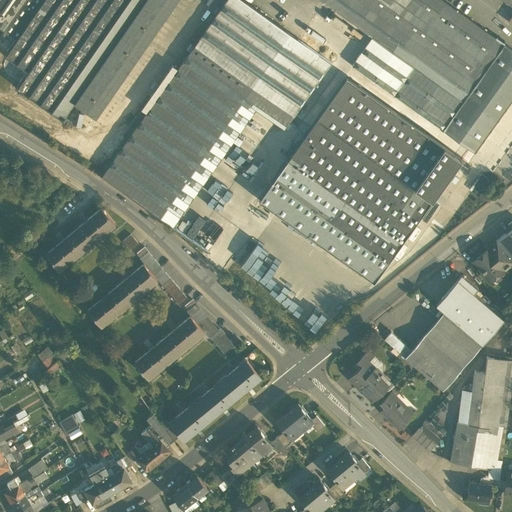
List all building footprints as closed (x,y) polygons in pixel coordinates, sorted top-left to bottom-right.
[(331,62),(298,39),(242,0),(226,0),(191,51),(241,86),(244,81),(260,92),(294,116),(331,62)] [(374,36),(463,100),(503,43),(442,0),(321,0),(324,2),(325,1),(374,36)] [(463,100),(374,36),(352,66),(442,130),(463,100)] [(463,100),(442,130),(474,153),(511,100),(511,49),(503,43),(463,100)] [(260,92),(244,81),(241,86),(191,51),(178,69),(147,113),(102,177),(167,223),(251,105),(260,92)] [(141,109),(147,113),(178,69),(172,65),(141,109)] [(309,127),(258,199),(374,281),(461,158),(346,77),(310,127),(309,127)] [(285,129),(294,116),(260,92),(251,105),(285,129)] [(208,181),(199,195),(230,217),(241,200),(216,183),(219,178),(213,175),(209,182),(208,181)] [(82,249),(82,250),(91,242),(109,226),(110,227),(115,223),(101,207),(46,253),(59,269),(64,265),(63,265),(82,249)] [(511,227),(496,241),(497,242),(500,245),(511,259),(511,227)] [(123,240),(130,249),(138,242),(130,234),(123,240)] [(500,245),(497,242),(488,249),(491,253),(500,245)] [(473,261),(490,281),(511,262),(511,259),(500,245),(491,253),(488,249),(473,261)] [(137,253),(140,257),(148,250),(145,246),(137,253)] [(161,284),(162,283),(169,276),(148,250),(140,257),(139,258),(144,263),(157,279),(161,284)] [(250,251),(238,269),(277,294),(280,289),(266,280),(274,266),(250,251)] [(123,305),(124,306),(134,299),(133,298),(152,282),(152,283),(157,279),(144,263),(87,310),(101,326),(105,322),(105,321),(123,305)] [(477,288),(461,275),(436,304),(444,311),(482,344),(504,319),(473,293),(477,288)] [(186,297),(169,276),(162,283),(178,303),(186,297)] [(185,306),(188,310),(196,303),(193,299),(185,306)] [(218,330),(196,303),(188,310),(187,311),(191,315),(190,315),(204,331),(209,337),(210,336),(220,348),(225,354),(233,346),(219,329),(218,330)] [(291,303),(287,308),(303,319),(311,308),(307,305),(306,307),(300,303),(296,307),(291,303)] [(424,334),(411,349),(391,331),(384,339),(405,357),(443,390),(462,367),(482,344),(444,311),(424,334)] [(170,358),(171,358),(180,351),(180,350),(198,335),(199,335),(204,331),(190,315),(134,362),(148,378),(153,374),(152,373),(170,358)] [(38,355),(43,361),(53,353),(52,351),(48,346),(38,355)] [(369,349),(364,355),(368,359),(369,360),(375,355),(369,349)] [(56,357),(53,353),(43,361),(48,368),(58,360),(56,357)] [(354,364),(358,369),(368,359),(364,355),(354,364)] [(381,361),(375,355),(369,360),(376,367),(381,361)] [(472,390),(467,423),(488,427),(488,423),(502,425),(506,426),(508,418),(511,385),(511,359),(487,356),(484,372),(474,370),(472,390)] [(180,435),(184,439),(261,376),(247,359),(240,364),(234,368),(226,375),(227,375),(215,386),(214,385),(200,396),(201,397),(189,407),(189,406),(176,417),(176,418),(170,423),(172,425),(180,435)] [(365,395),(371,401),(387,385),(379,376),(381,375),(378,372),(376,374),(373,370),(376,367),(369,360),(368,359),(358,369),(351,376),(359,384),(360,383),(368,392),(365,395)] [(383,363),(381,361),(376,367),(373,370),(376,374),(378,372),(381,375),(383,373),(383,363)] [(462,389),(458,422),(467,423),(472,390),(462,389)] [(380,402),(385,407),(395,398),(396,396),(391,391),(380,402)] [(391,420),(399,429),(403,425),(402,423),(411,414),(395,398),(385,407),(387,408),(383,411),(391,420)] [(299,404),(287,413),(302,430),(311,423),(313,421),(311,419),(299,404)] [(77,421),(84,418),(79,409),(73,412),(77,421)] [(1,422),(3,424),(4,427),(16,421),(26,415),(23,410),(1,422)] [(302,430),(287,413),(277,421),(284,430),(292,439),(302,430)] [(60,422),(65,432),(78,424),(72,414),(60,422)] [(311,423),(317,431),(324,425),(316,415),(311,419),(313,421),(311,423)] [(157,419),(152,423),(155,427),(160,423),(157,419)] [(4,427),(6,429),(8,434),(20,428),(16,421),(4,427)] [(496,459),(502,425),(488,423),(488,427),(467,423),(458,422),(450,462),(488,469),(501,471),(502,465),(502,460),(496,459)] [(154,441),(147,446),(158,460),(171,451),(166,445),(166,444),(167,443),(162,436),(155,427),(152,423),(145,429),(154,441)] [(155,427),(162,436),(167,432),(165,430),(160,423),(155,427)] [(419,428),(437,444),(441,440),(424,423),(419,428)] [(172,425),(165,430),(167,432),(173,440),(180,435),(172,425)] [(258,427),(247,435),(262,454),(272,445),(270,442),(258,427)] [(126,441),(117,428),(110,434),(119,446),(126,441)] [(411,437),(429,453),(437,444),(419,428),(411,437)] [(284,430),(277,436),(285,446),(293,440),(292,439),(284,430)] [(173,440),(167,432),(162,436),(167,443),(166,444),(166,445),(173,440)] [(247,435),(236,444),(251,462),(262,454),(247,435)] [(285,446),(277,436),(270,442),(272,445),(278,452),(285,446)] [(6,442),(0,445),(0,451),(2,455),(11,451),(6,442)] [(237,474),(251,462),(236,444),(224,454),(232,464),(230,466),(237,474)] [(158,460),(147,446),(139,452),(134,445),(127,451),(133,459),(140,465),(142,463),(147,470),(158,460)] [(11,451),(16,460),(21,457),(16,448),(11,451)] [(350,452),(339,461),(354,479),(364,470),(365,470),(357,461),(350,452)] [(12,472),(2,455),(0,456),(0,470),(1,470),(4,476),(12,472)] [(120,458),(125,467),(131,464),(125,455),(120,458)] [(27,478),(33,488),(38,485),(33,477),(43,471),(48,467),(42,457),(30,466),(33,471),(26,476),(27,478)] [(364,470),(365,472),(370,468),(362,457),(357,461),(365,470),(364,470)] [(120,468),(113,472),(121,486),(131,480),(128,475),(129,474),(125,467),(120,458),(115,461),(120,468)] [(354,479),(339,461),(328,470),(337,481),(343,488),(343,487),(354,479)] [(500,478),(506,479),(507,469),(508,469),(508,466),(502,465),(501,471),(500,478)] [(23,471),(26,476),(33,471),(30,466),(23,471)] [(230,466),(220,474),(224,479),(228,485),(239,476),(237,474),(230,466)] [(100,470),(104,477),(109,474),(105,467),(100,470)] [(224,479),(220,474),(215,468),(209,473),(218,484),(224,479)] [(500,478),(501,471),(488,469),(487,476),(500,478)] [(95,472),(99,480),(104,477),(100,470),(95,472)] [(33,477),(38,485),(48,479),(43,471),(33,477)] [(113,472),(109,474),(104,477),(112,491),(121,486),(113,472)] [(197,474),(186,483),(197,496),(208,488),(197,474)] [(268,484),(264,478),(261,475),(252,483),(255,486),(259,491),(268,484)] [(7,481),(11,487),(18,483),(15,477),(7,481)] [(112,491),(104,477),(99,480),(94,482),(102,497),(112,491)] [(23,480),(29,490),(33,488),(27,478),(23,480)] [(321,479),(310,488),(324,506),(334,498),(335,497),(328,488),(321,479)] [(23,480),(18,483),(24,493),(29,490),(23,480)] [(337,481),(332,484),(341,495),(346,491),(343,487),(343,488),(337,481)] [(84,488),(84,489),(88,496),(92,502),(102,497),(94,482),(84,488)] [(24,493),(18,483),(11,487),(5,491),(11,500),(24,493)] [(183,507),(197,496),(186,483),(172,494),(183,507)] [(478,503),(488,504),(491,485),(469,483),(467,498),(478,499),(478,503)] [(335,500),(341,495),(332,484),(328,488),(335,497),(334,498),(335,500)] [(24,493),(27,497),(35,493),(40,489),(38,485),(33,488),(29,490),(24,493)] [(317,511),(324,506),(310,488),(299,498),(306,506),(310,511),(317,511)] [(40,489),(35,493),(38,498),(43,495),(40,489)] [(82,500),(88,496),(84,489),(79,492),(78,492),(82,500)] [(70,495),(75,503),(82,500),(78,492),(79,492),(78,490),(70,495)] [(16,510),(30,503),(27,497),(24,493),(11,500),(16,510)] [(30,503),(38,498),(35,493),(27,497),(30,503)] [(240,506),(243,511),(258,511),(268,508),(262,496),(240,506)] [(38,498),(30,503),(32,507),(40,502),(38,498)] [(394,501),(389,505),(395,511),(403,511),(394,501)] [(40,508),(42,511),(44,511),(52,507),(49,502),(40,508)] [(169,505),(172,511),(180,511),(175,502),(169,505)] [(35,511),(32,507),(30,503),(16,510),(17,511),(35,511)]
